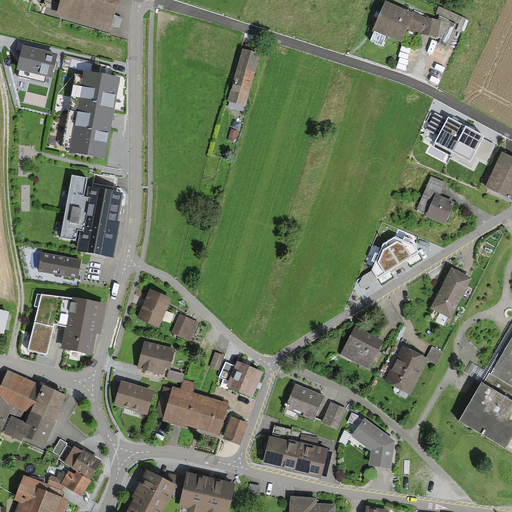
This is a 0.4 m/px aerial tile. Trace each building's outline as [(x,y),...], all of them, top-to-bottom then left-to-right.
[(59,0),(55,18),(113,34),(122,0),(59,0)] [(411,15),(412,12),(385,2),(374,31),(401,41),(405,30),(411,15)] [(435,37),(438,21),(423,19),(411,15),(405,30),(417,34),(420,35),(435,37)] [(55,57),(21,48),(14,77),(48,86),(52,70),(53,66),(55,57)] [(244,108),(260,56),(242,50),(226,102),(244,108)] [(120,79),(75,71),(61,150),(106,158),(113,120),(120,79)] [(487,163),(495,146),(483,140),(484,137),(473,131),(453,121),(448,118),(447,121),(435,115),(427,131),(438,137),(435,145),(453,154),(450,159),(472,170),(478,158),(487,163)] [(511,157),(502,153),(485,188),(508,198),(510,193),(511,193),(511,157)] [(76,251),(112,257),(118,224),(123,195),(87,188),(88,179),(72,176),(61,239),(78,242),(76,251)] [(445,223),(454,202),(441,197),(435,194),(426,216),(445,223)] [(377,280),(392,271),(405,263),(419,255),(414,246),(410,245),(411,241),(405,238),(403,242),(395,239),(384,246),(379,256),(376,255),(372,262),(376,264),(373,272),(377,280)] [(78,267),(79,261),(40,254),(37,271),(76,278),(78,267)] [(451,317),(469,276),(448,268),(443,280),(431,309),(451,317)] [(136,317),(157,327),(169,299),(148,290),(143,302),(136,317)] [(99,333),(104,304),(37,293),(33,308),(36,309),(26,352),(44,356),(54,326),(63,328),(61,349),(92,355),(95,333),(99,333)] [(189,340),(196,322),(179,315),(172,333),(189,340)] [(340,355),(368,370),(383,342),(368,335),(355,328),(340,355)] [(511,329),(458,421),(502,446),(511,428),(511,329)] [(164,367),(168,368),(170,362),(173,350),(142,343),(137,366),(162,373),(164,367)] [(385,382),(409,394),(426,358),(402,347),(397,357),(385,382)] [(224,355),(216,352),(211,368),(219,371),(224,355)] [(229,390),(253,400),(265,373),(248,366),(239,362),(237,367),(225,363),(218,380),(222,381),(219,389),(228,392),(229,390)] [(182,379),(184,371),(170,368),(168,376),(182,379)] [(54,418),(64,395),(5,371),(0,383),(0,432),(21,441),(22,439),(42,447),(54,418)] [(192,392),(194,384),(183,381),(180,390),(171,387),(170,390),(163,387),(155,414),(162,417),(161,421),(184,428),(186,425),(199,429),(219,435),(228,403),(213,399),(192,392)] [(113,405),(145,415),(152,392),(120,382),(118,390),(113,405)] [(314,422),(324,396),(313,392),(296,385),(286,411),(314,422)] [(338,429),(346,409),(331,403),(323,423),(338,429)] [(223,440),(239,446),(247,425),(230,419),(223,440)] [(369,466),(391,470),(397,442),(388,436),(365,419),(351,438),(371,452),(369,466)] [(511,428),(502,446),(511,452),(511,428)] [(280,469),(320,478),(327,450),(270,436),(263,465),(280,469)] [(63,456),(68,443),(60,440),(55,453),(63,456)] [(88,478),(98,462),(83,453),(73,447),(63,463),(88,478)] [(160,511),(174,485),(146,471),(132,501),(126,511),(160,511)] [(66,488),(80,497),(89,482),(75,473),(73,476),(67,473),(65,477),(58,473),(56,478),(50,476),(48,480),(66,488)] [(227,511),(234,484),(211,479),(187,473),(179,507),(187,509),(186,511),(227,511)] [(62,511),(67,499),(44,491),(46,486),(24,478),(15,502),(19,503),(16,511),(62,511)] [(250,485),(246,502),(257,504),(261,487),(250,485)] [(288,511),(331,511),(332,504),(314,502),(314,497),(290,496),(288,511)]
